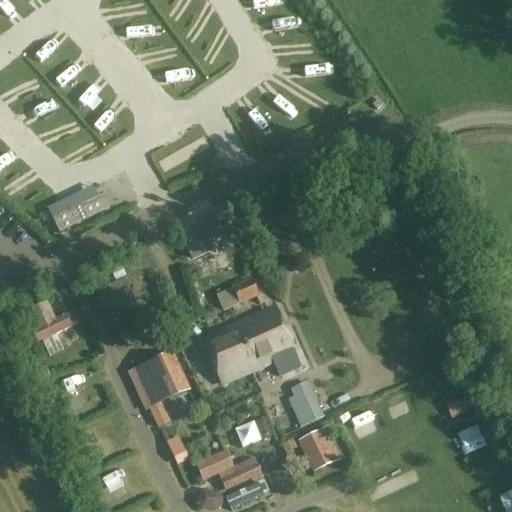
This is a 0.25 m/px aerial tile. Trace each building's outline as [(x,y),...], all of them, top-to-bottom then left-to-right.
[(178,195),(195,194),(195,181),(178,182),(178,195)] [(102,195),(98,198),(52,220),(59,234),(109,209),(102,195)] [(201,222),(177,234),(192,263),(215,251),(217,255),(238,244),(221,210),(201,221),(201,222)] [(125,280),(95,293),(103,313),(119,306),(122,312),(129,309),(127,303),(134,300),(125,280)] [(239,306),(258,298),(251,280),(232,288),(239,306)] [(56,336),(81,324),(75,311),(55,320),(46,303),(27,312),(35,329),(31,332),(37,345),(42,343),(49,358),(64,352),(56,336)] [(299,369),(292,354),(294,353),(275,309),(238,325),(257,369),(274,362),(280,377),(299,369)] [(257,369),(238,325),(202,341),(221,385),(257,369)] [(150,410),(190,391),(172,353),(127,374),(144,410),(149,408),(150,410)] [(330,361),(312,370),(318,382),(336,373),(330,361)] [(301,386),(314,381),(310,370),(297,374),(301,386)] [(324,419),(323,417),(311,391),(288,401),(289,403),(301,429),(324,419)] [(166,415),(154,420),(158,428),(169,423),(166,415)] [(340,461),(325,429),(298,442),(314,474),(340,461)] [(188,460),(177,437),(165,443),(177,465),(188,460)] [(197,481),(197,500),(214,500),(214,481),(197,481)] [(265,495),(260,484),(225,499),(230,510),(265,495)]
